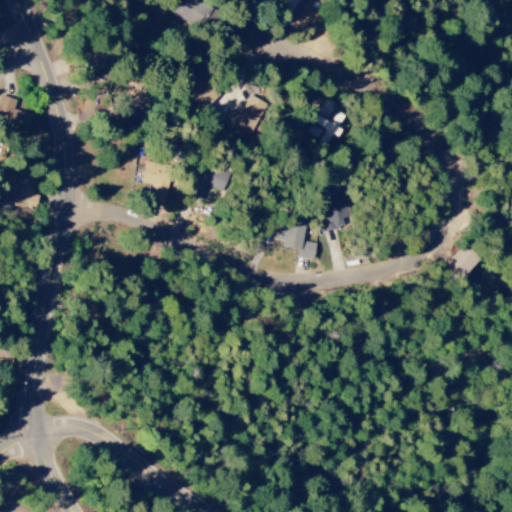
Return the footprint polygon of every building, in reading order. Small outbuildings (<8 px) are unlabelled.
[(86,84),(110,82),(107,53),(83,55),(86,84)] [(220,125),(245,139),(264,105),(248,96),(237,115),(228,111),(220,125)] [(14,101),(0,97),(0,119),(3,121),(2,128),(26,134),(30,115),(11,111),(14,101)] [(309,122),(337,139),(342,131),(338,129),(345,117),(337,112),(330,122),(325,119),(334,105),(324,99),(309,122)] [(140,186),(153,187),(152,199),(164,201),(168,166),(143,163),(140,186)] [(511,186),(511,164),(502,165),(503,179),(511,179),(511,186)] [(205,187),(221,193),(227,178),(198,166),(187,195),(199,200),(205,187)] [(28,193),(34,177),(11,169),(0,198),(0,203),(30,214),(36,196),(28,193)] [(322,232),(343,229),(342,220),(349,219),(344,190),(316,194),(322,232)] [(312,261),(315,245),(302,242),(306,220),(282,215),(277,241),(283,242),(281,248),(297,251),(296,258),(312,261)] [(443,264),(458,280),(477,262),(463,246),(443,264)]
